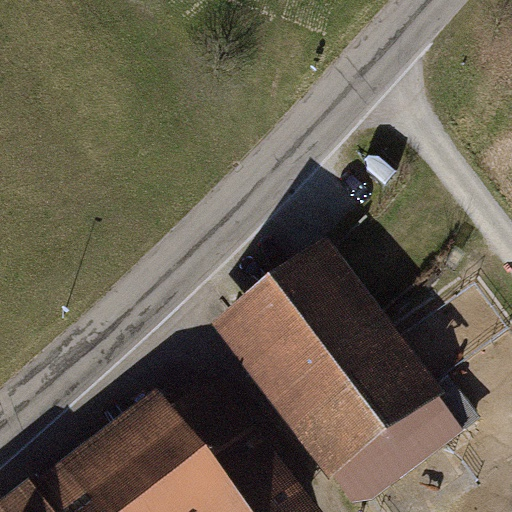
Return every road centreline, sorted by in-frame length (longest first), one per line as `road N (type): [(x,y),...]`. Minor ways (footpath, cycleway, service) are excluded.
road 1 (unclassified): [(0,428),(390,65),(448,0)]
road 2 (track): [(511,279),(371,83)]
